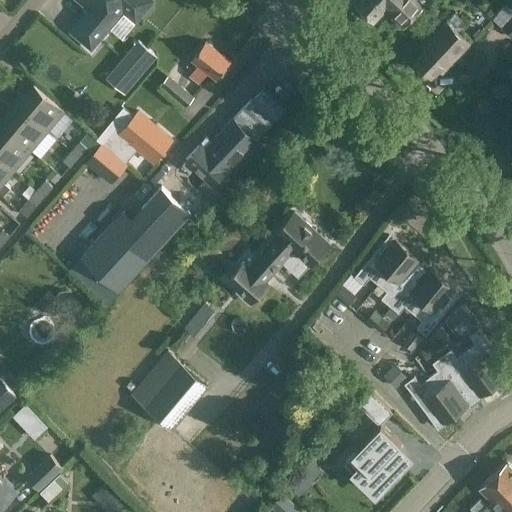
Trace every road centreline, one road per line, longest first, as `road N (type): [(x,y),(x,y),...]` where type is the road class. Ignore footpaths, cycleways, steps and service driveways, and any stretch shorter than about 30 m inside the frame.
road 1 (residential): [(511,258),(464,178),(290,0)]
road 2 (unknown): [(172,145),(295,4)]
road 3 (residential): [(405,511),(511,416)]
